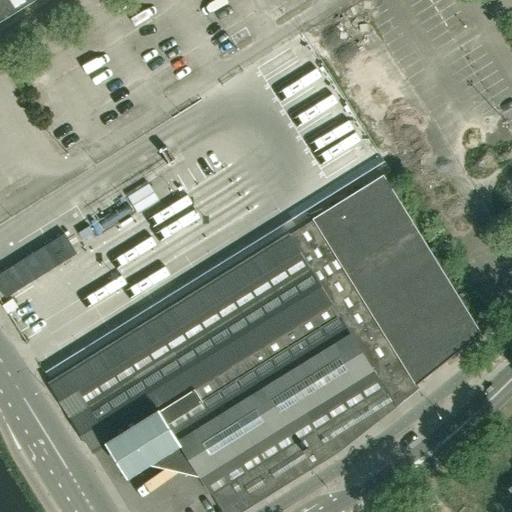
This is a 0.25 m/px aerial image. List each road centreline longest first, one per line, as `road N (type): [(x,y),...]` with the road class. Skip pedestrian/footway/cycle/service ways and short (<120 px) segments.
road 1 (secondary): [(347,511),(405,473),(511,378)]
road 2 (unclassified): [(88,511),(0,363)]
